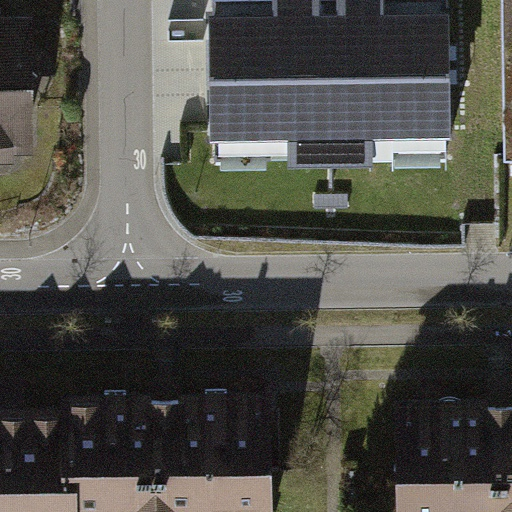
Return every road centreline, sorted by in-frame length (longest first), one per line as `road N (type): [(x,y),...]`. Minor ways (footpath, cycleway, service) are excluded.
road 1 (residential): [(511,282),(132,295)]
road 2 (residential): [(132,295),(130,0)]
road 3 (residential): [(132,295),(0,297)]
